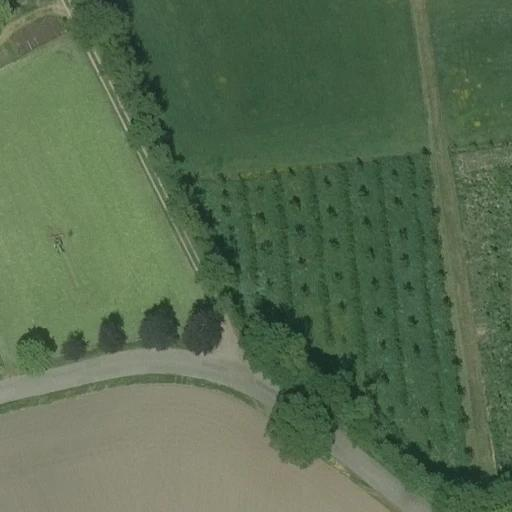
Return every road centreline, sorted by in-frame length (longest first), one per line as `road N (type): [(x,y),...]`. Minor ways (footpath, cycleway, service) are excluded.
road 1 (track): [(486,511),(419,0)]
road 2 (tertiary): [(417,511),(313,430),(196,369),(138,361),(0,392)]
